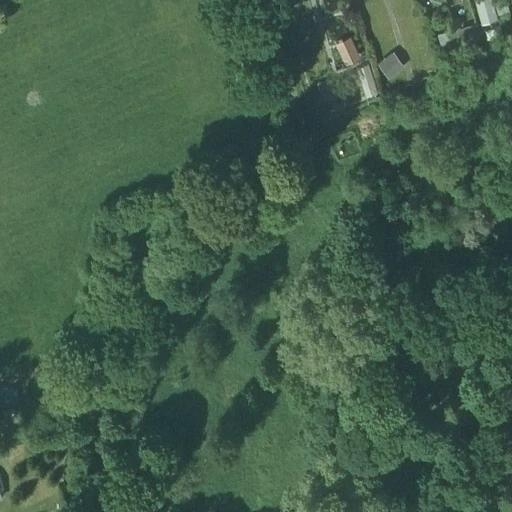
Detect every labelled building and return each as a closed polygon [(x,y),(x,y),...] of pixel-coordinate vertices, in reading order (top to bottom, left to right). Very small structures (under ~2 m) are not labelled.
[(475,0),(482,25),(497,21),(491,0),(475,0)] [(507,0),(494,0),(498,16),(510,14),(507,0)] [(482,46),(476,24),(455,30),(460,47),(461,52),(482,46)] [(443,52),(460,47),(455,30),(455,29),(437,34),(443,52)] [(361,58),(351,36),(336,43),(346,65),(361,58)] [(394,51),(378,64),(390,79),(406,66),(394,51)] [(378,93),(368,64),(356,68),(366,97),(378,93)]
